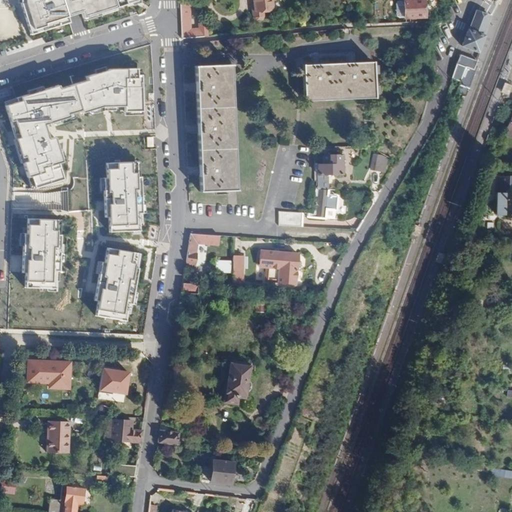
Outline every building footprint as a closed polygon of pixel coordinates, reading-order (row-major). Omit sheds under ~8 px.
[(62,0),(25,0),(26,8),(37,42),(46,39),(79,30),(77,25),(89,22),(92,29),(135,16),(131,9),(143,6),(142,0),(66,0),(67,0),(62,1),(62,0)] [(190,0),(181,1),(182,38),(191,37),(189,9),(193,9),(192,0),(190,0)] [(253,0),(255,12),(266,11),(272,10),(270,0),(253,0)] [(409,0),(405,0),(406,19),(425,18),(424,0),(409,0)] [(473,18),(462,47),(481,54),(495,16),(491,15),(476,9),(474,13),(473,18)] [(253,12),(253,18),(256,21),(263,20),(267,17),(266,11),(255,12),(253,12)] [(304,64),(306,100),(372,97),(370,60),(304,64)] [(478,63),(469,60),(460,85),(469,88),(471,82),(478,63)] [(196,65),(201,190),(237,189),(232,64),(196,65)] [(4,104),(31,188),(62,179),(50,139),(44,141),(41,126),(50,123),(78,114),(98,109),(108,108),(119,108),(118,114),(139,112),(138,69),(107,70),(82,78),(4,104)] [(499,93),(506,95),(510,86),(502,84),(499,93)] [(503,133),(511,136),(511,115),(503,133)] [(317,164),(317,179),(316,189),(327,189),(327,174),(341,174),(341,155),(329,154),(329,161),(326,161),(326,164),(317,164)] [(384,172),(386,156),(372,154),(369,170),(384,172)] [(149,166),(108,168),(111,234),(150,234),(149,166)] [(497,192),(497,213),(511,213),(511,174),(498,174),(497,191),(497,192)] [(301,185),(300,210),(302,210),(308,211),(314,211),(316,189),(317,179),(314,179),(301,179),(301,185)] [(316,189),(314,211),(308,211),(308,215),(325,217),(326,208),(335,209),(337,196),(327,195),(327,189),(316,189)] [(279,209),(279,223),(302,225),(302,210),(300,210),(296,210),(279,209)] [(56,221),(27,220),(24,293),(63,295),(68,222),(56,221)] [(190,232),(186,261),(193,263),(199,233),(190,232)] [(265,280),(278,280),(295,281),(297,251),(282,251),(279,250),(277,252),(274,252),(274,250),(260,249),(259,266),(266,266),(265,280)] [(147,257),(111,251),(101,312),(135,317),(147,257)] [(231,253),(230,266),(240,267),(241,254),(231,253)] [(213,258),(212,270),(227,271),(228,258),(213,258)] [(240,267),(230,266),(229,284),(239,285),(240,267)] [(182,282),(181,292),(197,293),(198,282),(182,282)] [(23,319),(79,320),(80,303),(23,302),(23,319)] [(28,360),(27,380),(49,381),(49,386),(67,387),(68,362),(28,360)] [(229,361),(224,401),(236,402),(237,396),(244,396),(248,363),(229,361)] [(126,370),(100,367),(97,389),(122,392),(126,370)] [(46,423),(43,454),(66,456),(68,424),(46,423)] [(113,427),(112,437),(112,440),(139,442),(141,431),(126,430),(126,428),(113,427)] [(159,430),(158,441),(176,444),(176,440),(177,432),(159,430)] [(203,464),(201,480),(230,484),(232,461),(213,459),(212,465),(203,464)] [(109,464),(108,473),(105,473),(105,475),(109,476),(134,477),(135,466),(109,464)] [(496,474),(511,476),(511,469),(497,467),(496,474)] [(99,475),(99,485),(109,486),(109,476),(105,475),(99,475)] [(1,481),(0,490),(0,492),(13,494),(14,482),(1,481)] [(48,500),(47,511),(63,511),(65,483),(60,483),(59,501),(48,500)] [(65,483),(63,511),(74,511),(75,505),(79,505),(80,505),(80,504),(81,489),(75,489),(75,484),(65,483)] [(244,498),(242,506),(254,507),(257,500),(244,498)]
